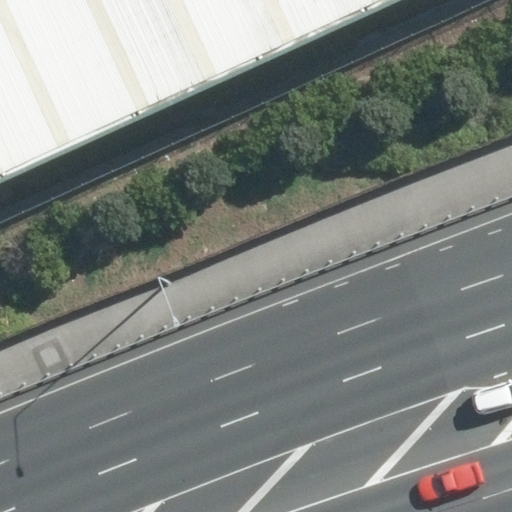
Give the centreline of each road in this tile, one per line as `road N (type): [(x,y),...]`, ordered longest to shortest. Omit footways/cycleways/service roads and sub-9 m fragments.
road 1 (primary): [(53,511),(511,289)]
road 2 (primary): [(511,413),(100,511)]
road 3 (primary): [(511,453),(382,511)]
